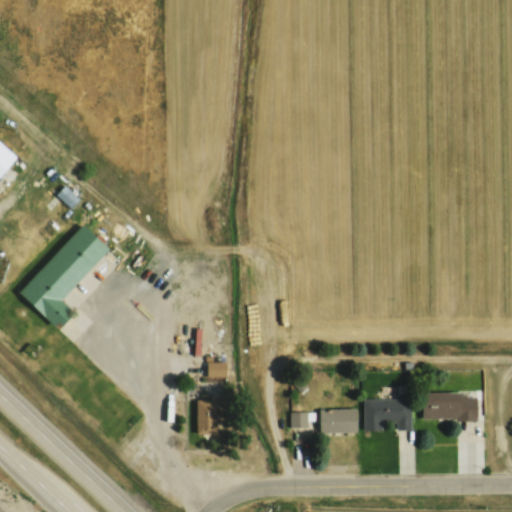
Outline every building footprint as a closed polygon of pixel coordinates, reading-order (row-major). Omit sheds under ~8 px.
[(0,173),(15,156),(0,142),(0,173)] [(55,328),(70,310),(60,301),(107,249),(79,224),(16,294),(55,328)] [(224,362),(206,362),(206,376),(224,376),(224,362)] [(475,420),(475,393),(420,393),(420,420),(475,420)] [(195,434),(215,434),(215,399),(195,399),(195,434)] [(410,430),(410,399),(363,399),(363,426),(395,426),(395,430),(410,430)] [(355,409),(318,409),(318,434),(355,434),(355,409)] [(289,427),(306,427),(306,412),(289,412),(289,427)]
